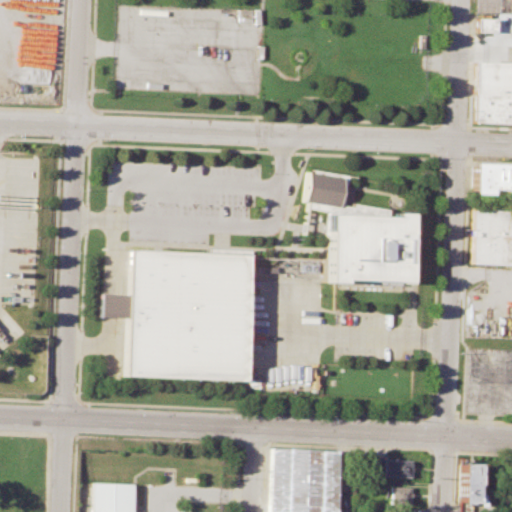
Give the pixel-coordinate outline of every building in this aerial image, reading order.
[(492,19),(475,19),(474,32),(492,32),(492,19)] [(471,124),(511,125),(511,64),(474,62),(471,124)] [(511,164),(468,163),(467,192),(483,193),(483,188),(498,189),(498,194),(511,194),(511,164)] [(322,280),(339,281),(339,277),(404,282),(408,212),(393,211),(392,215),(385,215),(385,210),(350,202),(350,206),(341,204),(345,175),(310,168),(309,171),(305,170),(301,199),(304,201),(303,209),(321,213),(319,237),(324,238),(322,280)] [(469,206),(511,207),(511,263),(467,262),(469,206)] [(126,294),(128,249),(246,254),(241,381),(122,376),(124,318),(126,294)] [(124,318),(99,317),(100,293),(126,294),(124,318)] [(268,511),(271,448),(336,451),(334,511),(268,511)] [(368,460),(412,461),(411,478),(367,477),(368,460)] [(457,462),(475,462),(473,506),(455,506),(457,462)] [(89,511),(129,511),(130,483),(90,482),(89,511)] [(391,488),(411,489),(411,505),(390,505),(391,488)] [(0,511),(30,511),(31,503),(0,502),(0,511)]
